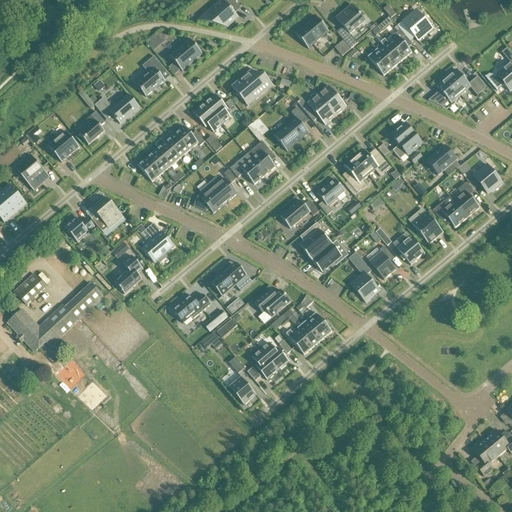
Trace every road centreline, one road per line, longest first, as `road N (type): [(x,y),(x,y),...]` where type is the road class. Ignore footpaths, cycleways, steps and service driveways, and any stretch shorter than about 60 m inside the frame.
road 1 (residential): [(224,239),(391,98)]
road 2 (residential): [(92,178),(250,43)]
road 3 (residential): [(511,205),(363,329)]
road 4 (residential): [(224,239),(363,329)]
road 5 (residential): [(250,43),(391,98)]
road 6 (residential): [(92,178),(224,239)]
road 7 (residential): [(363,329),(470,413)]
road 8 (residential): [(363,329),(264,413)]
road 9 (residential): [(500,511),(447,465),(471,426),(470,413)]
road 10 (residential): [(0,256),(92,178)]
